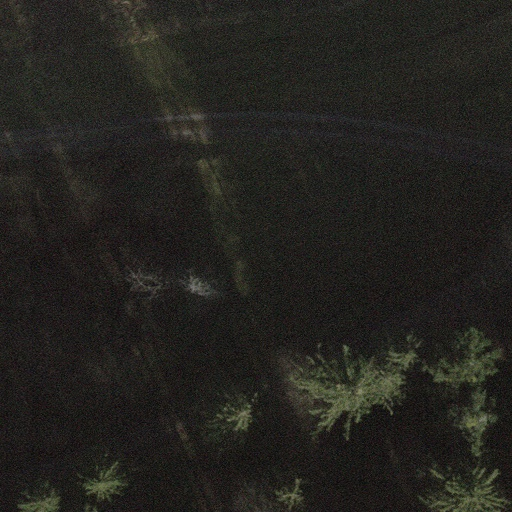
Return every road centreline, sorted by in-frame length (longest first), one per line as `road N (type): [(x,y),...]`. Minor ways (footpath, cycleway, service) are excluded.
road 1 (track): [(511,263),(240,373),(0,450)]
road 2 (track): [(0,150),(215,127),(398,133),(511,164)]
